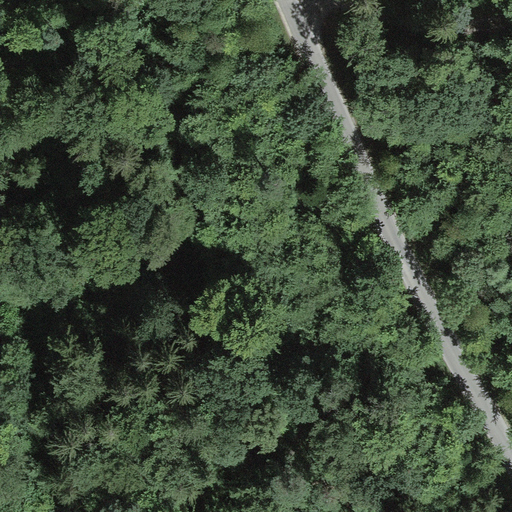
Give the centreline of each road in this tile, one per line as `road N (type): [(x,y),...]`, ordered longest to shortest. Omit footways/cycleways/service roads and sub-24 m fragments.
road 1 (unclassified): [(511,460),(430,315),(289,0)]
road 2 (track): [(356,0),(432,26),(511,19)]
